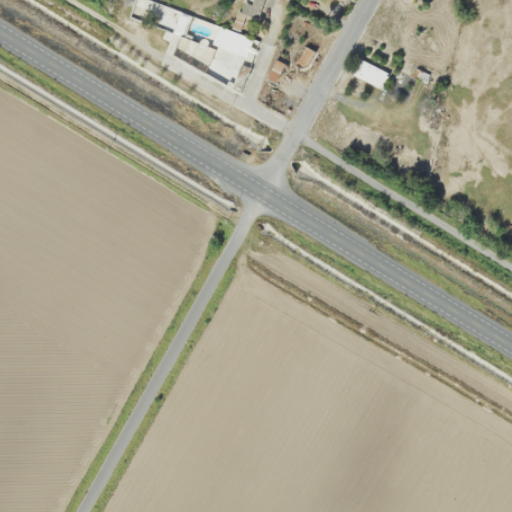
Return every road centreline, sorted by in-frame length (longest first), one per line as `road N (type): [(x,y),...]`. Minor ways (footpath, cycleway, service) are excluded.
road 1 (primary): [(511,347),(0,33)]
road 2 (residential): [(260,193),(366,0)]
